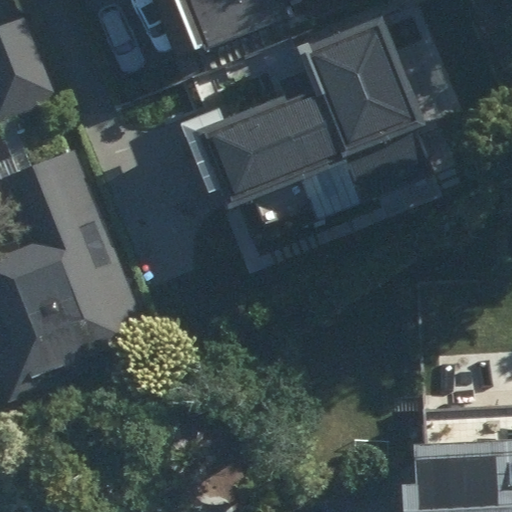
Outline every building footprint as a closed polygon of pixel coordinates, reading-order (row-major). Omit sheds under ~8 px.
[(209,0),(225,38),(317,1),(316,0),(209,0)] [(253,174),(261,191),(321,164),(343,215),(387,196),(365,145),(434,115),(389,13),(322,41),(338,77),(252,115),(244,97),(200,116),(230,184),(253,174)] [(71,87),(42,16),(0,32),(0,94),(8,113),(71,87)] [(162,330),(87,142),(56,154),(84,225),(1,258),(16,296),(0,302),(0,320),(10,345),(35,335),(51,374),(162,330)] [(511,511),(511,436),(441,436),(440,479),(427,479),(426,511),(511,511)]
